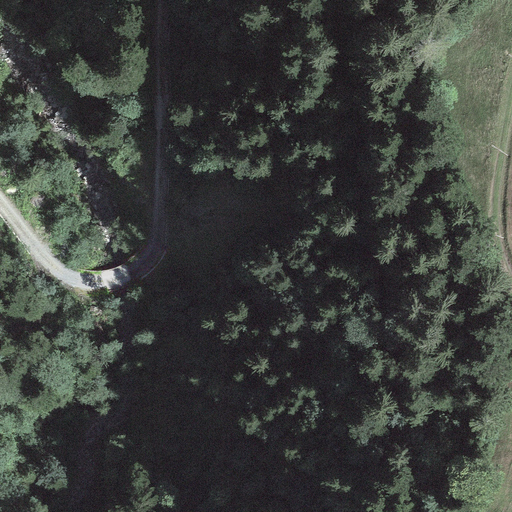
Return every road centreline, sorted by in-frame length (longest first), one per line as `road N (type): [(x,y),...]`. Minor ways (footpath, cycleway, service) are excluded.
road 1 (track): [(0,200),(61,272),(89,281),(143,262),(160,214),(164,0)]
road 2 (track): [(511,94),(495,210),(511,283)]
